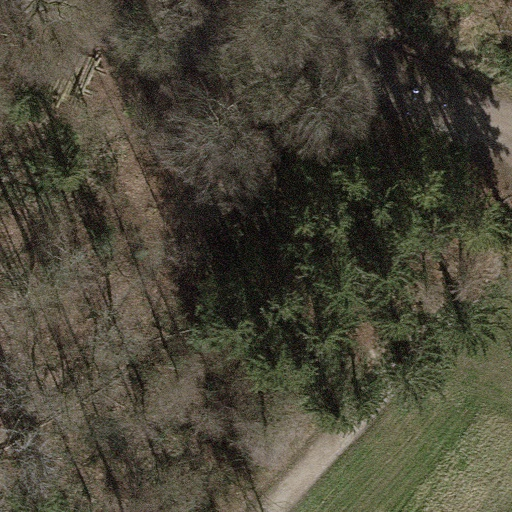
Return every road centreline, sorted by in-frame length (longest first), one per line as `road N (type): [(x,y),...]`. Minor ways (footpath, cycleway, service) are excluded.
road 1 (track): [(38,0),(157,47),(387,98)]
road 2 (track): [(291,511),(511,242)]
road 3 (track): [(302,0),(387,98)]
road 4 (track): [(387,98),(511,121)]
